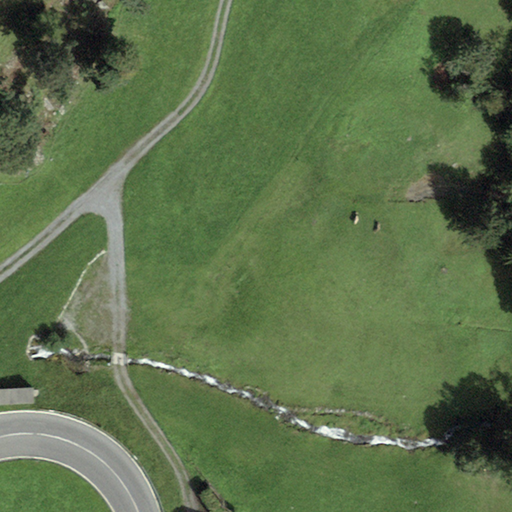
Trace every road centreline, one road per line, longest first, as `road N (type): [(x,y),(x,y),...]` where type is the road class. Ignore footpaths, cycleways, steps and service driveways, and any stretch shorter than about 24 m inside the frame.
road 1 (track): [(0,274),(194,98),(225,0)]
road 2 (track): [(187,511),(182,474),(121,374),(132,272)]
road 3 (primary): [(137,511),(106,465),(78,445),(43,434),(0,438)]
